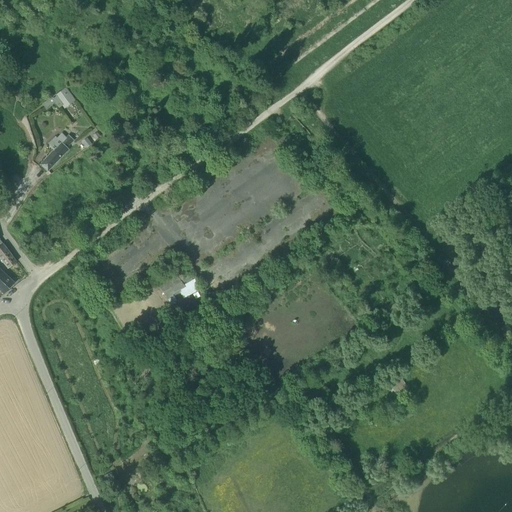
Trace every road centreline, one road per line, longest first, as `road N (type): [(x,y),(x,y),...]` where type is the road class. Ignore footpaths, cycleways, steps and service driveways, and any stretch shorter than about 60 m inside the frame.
road 1 (unclassified): [(413,0),(36,278)]
road 2 (residential): [(101,511),(15,297)]
